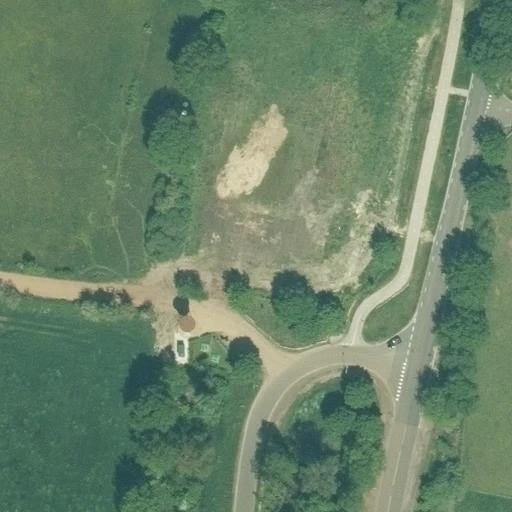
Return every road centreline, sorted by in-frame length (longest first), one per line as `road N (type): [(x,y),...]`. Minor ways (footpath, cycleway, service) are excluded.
road 1 (tertiary): [(417,370),(476,107)]
road 2 (track): [(174,302),(0,278)]
road 3 (tertiary): [(243,511),(257,422),(287,374)]
road 4 (tertiary): [(386,511),(417,370)]
road 5 (unclassified): [(287,374),(243,327),(174,302)]
road 6 (tertiary): [(287,374),(332,356),(417,370)]
